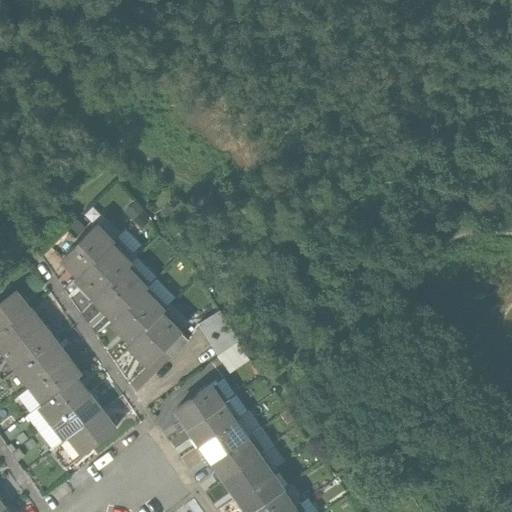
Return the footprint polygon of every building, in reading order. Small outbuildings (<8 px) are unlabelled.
[(99,227),(65,260),(84,279),(114,249),(117,246),(99,227)] [(84,279),(81,282),(100,301),(130,271),(133,267),(114,249),(84,279)] [(100,301),(96,304),(115,323),(146,292),(149,289),(130,271),(100,301)] [(18,287),(0,300),(0,323),(29,301),(18,287)] [(115,323),(113,325),(131,344),(163,313),(165,311),(146,292),(115,323)] [(0,323),(0,341),(4,348),(42,318),(29,301),(0,323)] [(131,344),(129,346),(148,365),(165,348),(181,332),(163,313),(131,344)] [(4,348),(18,365),(56,336),(42,318),(4,348)] [(181,332),(165,348),(173,357),(190,341),(181,332)] [(18,365),(32,382),(70,353),(56,336),(18,365)] [(238,341),(219,353),(232,371),(250,358),(238,341)] [(32,382),(46,400),(79,375),(84,372),(70,353),(32,382)] [(41,405),(55,422),(93,393),(79,375),(46,400),(41,405)] [(211,383),(173,410),(185,428),(223,401),(211,383)] [(55,422),(68,438),(72,435),(105,409),(93,393),(55,422)] [(223,401),(185,428),(198,445),(236,418),(223,401)] [(105,409),(72,435),(86,454),(120,428),(105,409)] [(236,418),(198,445),(210,463),(248,436),(236,418)] [(248,436),(210,463),(223,480),(261,453),(248,436)] [(261,453),(223,480),(235,498),(273,471),(261,453)] [(273,471),(235,498),(244,511),(253,511),(286,489),(273,471)] [(286,489),(253,511),(290,511),(299,507),(286,489)]
